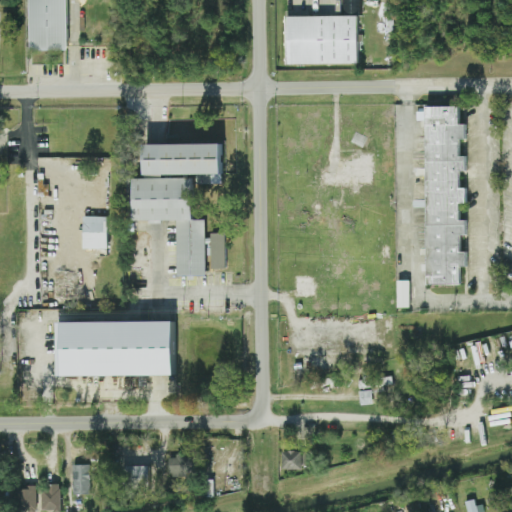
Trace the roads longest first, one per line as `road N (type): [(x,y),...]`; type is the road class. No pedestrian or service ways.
road 1 (residential): [(511,87),(0,92)]
road 2 (residential): [(257,417),(258,0)]
road 3 (residential): [(0,424),(257,417)]
